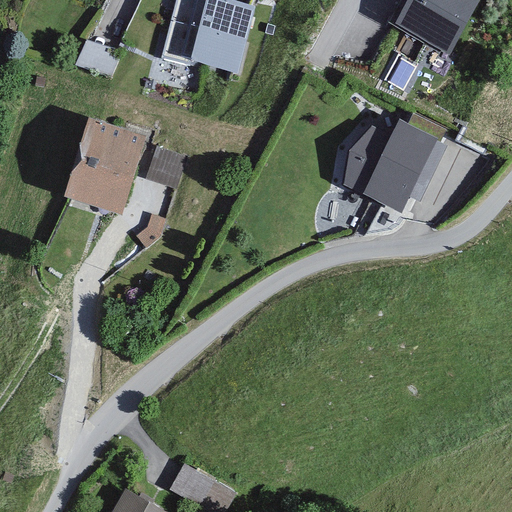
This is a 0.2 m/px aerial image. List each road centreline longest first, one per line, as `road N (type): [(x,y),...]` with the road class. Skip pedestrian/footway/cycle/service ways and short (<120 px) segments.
road 1 (unclassified): [(511,184),(454,236),(334,255),(270,285),(137,392),(53,511)]
road 2 (track): [(0,401),(57,312),(88,289)]
